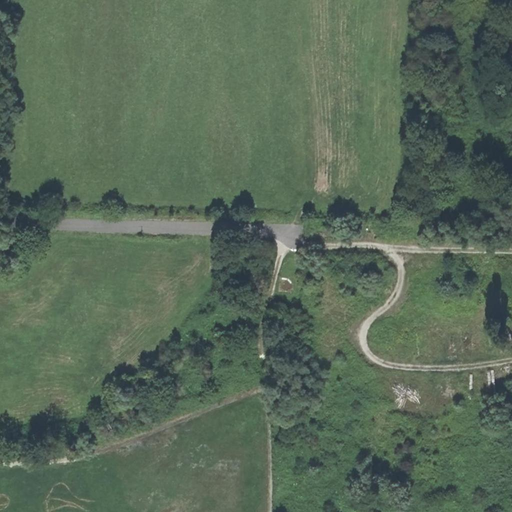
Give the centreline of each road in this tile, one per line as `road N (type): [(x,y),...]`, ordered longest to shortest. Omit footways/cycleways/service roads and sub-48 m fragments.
road 1 (unclassified): [(0,223),(287,232),(271,291)]
road 2 (track): [(399,249),(395,301),(365,323),(369,354),(437,368),(511,360)]
road 3 (track): [(511,250),(306,244),(287,232)]
road 4 (track): [(271,291),(272,511)]
